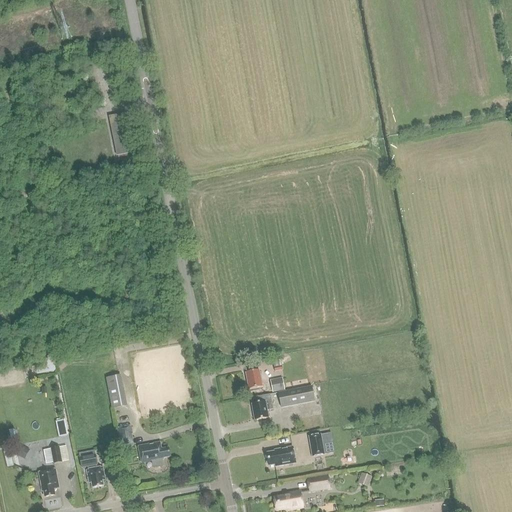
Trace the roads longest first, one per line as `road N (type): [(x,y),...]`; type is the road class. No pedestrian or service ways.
road 1 (tertiary): [(226,483),(128,0)]
road 2 (residential): [(75,511),(226,483)]
